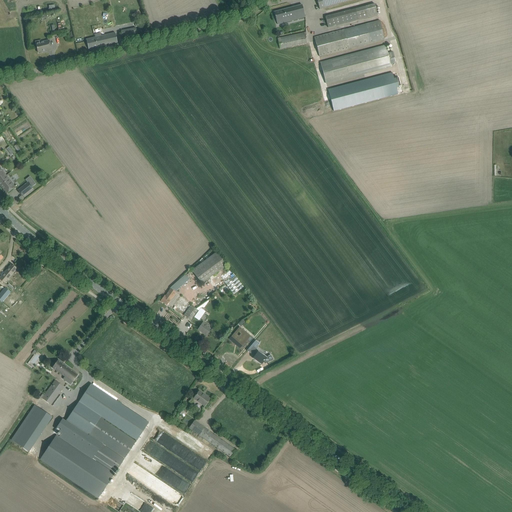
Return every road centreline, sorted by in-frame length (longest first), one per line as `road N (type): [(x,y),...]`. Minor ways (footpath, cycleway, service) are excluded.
road 1 (secondary): [(410,511),(43,249),(0,208)]
road 2 (unclassified): [(0,80),(227,26),(267,0)]
